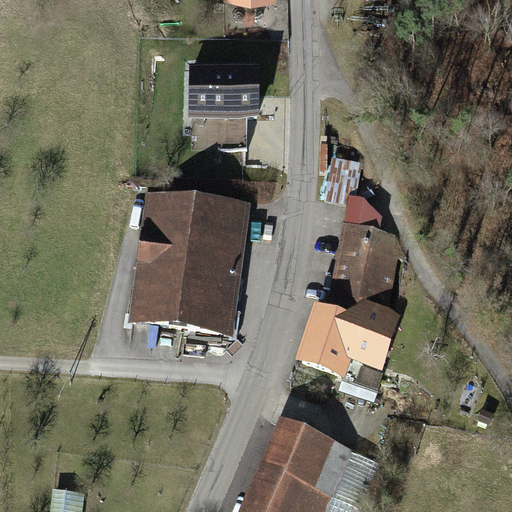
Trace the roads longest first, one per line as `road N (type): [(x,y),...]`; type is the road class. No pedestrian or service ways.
road 1 (residential): [(286,0),(290,165),(276,296),(199,511)]
road 2 (track): [(286,13),(396,183),(430,285),(511,393)]
road 3 (track): [(248,376),(0,359)]
